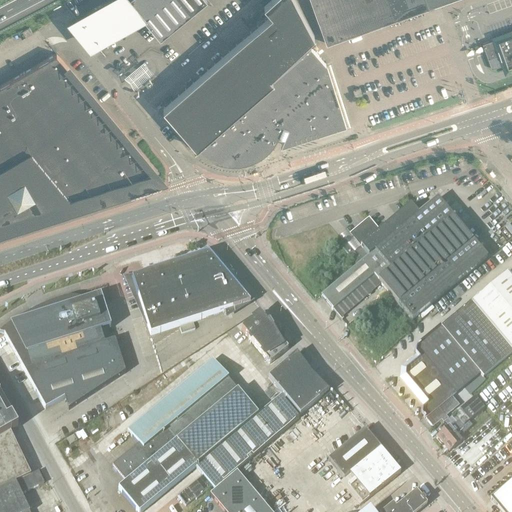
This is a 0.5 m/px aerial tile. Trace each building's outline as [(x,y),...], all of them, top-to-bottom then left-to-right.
[(142,18),(144,20),(160,39),(191,14),(207,1),(206,0),(127,0),(128,0),(127,0),(110,0),(71,21),(90,45),(142,18)] [(271,12),(162,107),(195,144),(193,146),(194,147),(196,145),(273,79),(270,76),(311,37),(314,34),(313,34),(295,0),(266,0),(263,3),(271,12)] [(326,43),(383,23),(428,7),(425,0),(310,0),(325,40),(326,43)] [(22,31),(25,37),(32,33),(29,27),(22,31)] [(484,43),(482,43),(485,51),(487,51),(487,53),(486,53),(491,69),(501,65),(504,64),(506,70),(511,68),(511,32),(508,34),(492,40),(484,43)] [(273,79),(196,145),(197,146),(198,147),(198,148),(199,148),(200,149),(200,150),(201,150),(201,151),(202,151),(203,152),(204,153),(205,153),(205,154),(206,154),(207,155),(208,155),(208,156),(209,156),(210,157),(211,157),(212,158),(213,158),(214,159),(215,159),(216,159),(217,160),(218,160),(219,161),(220,161),(221,161),(222,161),(222,162),(223,162),(224,162),(225,162),(226,162),(227,162),(228,163),(229,163),(230,163),(231,163),(232,163),(233,163),(234,163),(235,163),(236,163),(237,163),(238,163),(239,163),(240,162),(241,162),(242,162),(243,162),(244,162),(245,161),(246,161),(247,161),(248,161),(249,160),(250,160),(251,160),(252,159),(253,159),(254,158),(255,158),(256,158),(256,157),(257,157),(258,156),(259,156),(260,155),(261,155),(261,154),(262,154),(263,153),(264,153),(264,152),(265,152),(265,151),(266,150),(267,150),(267,149),(268,149),(269,148),(269,147),(270,147),(270,146),(271,146),(271,145),(272,144),(273,144),(273,143),(274,142),(274,141),(275,140),(275,139),(276,139),(276,138),(277,137),(277,136),(278,135),(278,134),(279,133),(284,136),(280,145),(295,140),(345,124),(326,64),(326,63),(311,46),(315,43),(311,37),(270,76),(273,79)] [(0,167),(31,150),(70,197),(154,171),(56,53),(0,85),(0,167)] [(142,57),(120,73),(134,90),(155,73),(142,57)] [(359,87),(353,90),(355,97),(361,94),(359,87)] [(17,209),(17,208),(17,207),(16,205),(16,204),(15,203),(14,202),(14,201),(13,200),(12,199),(10,198),(9,198),(6,197),(2,196),(1,196),(0,196),(0,223),(4,224),(7,224),(10,222),(13,220),(15,217),(17,213),(17,212),(17,211),(17,209)] [(410,206),(379,232),(368,219),(342,241),(347,247),(343,250),(352,261),(357,267),(354,269),(353,269),(321,296),(332,310),(373,276),(397,304),(412,322),(486,259),(437,200),(418,216),(410,206)] [(208,254),(142,275),(131,278),(138,297),(137,297),(150,336),(250,304),(208,254)] [(470,302),(508,348),(511,353),(511,277),(507,272),(478,296),(470,302)] [(0,335),(3,336),(23,371),(45,410),(64,400),(70,408),(67,410),(68,411),(125,374),(114,341),(104,344),(100,330),(109,327),(109,329),(110,329),(100,297),(99,297),(100,301),(96,302),(96,301),(93,302),(93,303),(88,304),(87,303),(85,302),(83,301),(81,301),(80,300),(78,300),(75,299),(72,299),(71,299),(68,299),(66,299),(64,300),(58,302),(52,304),(48,305),(43,307),(36,311),(30,314),(23,317),(16,321),(10,326),(4,330),(0,333),(0,335)] [(478,381),(511,353),(508,348),(470,302),(443,325),(440,327),(420,344),(417,346),(418,346),(416,348),(415,350),(414,352),(415,354),(419,359),(405,370),(404,377),(427,404),(422,409),(421,411),(421,413),(421,415),(423,417),(432,428),(441,421),(443,423),(448,419),(445,416),(458,405),(451,397),(455,394),(454,393),(474,377),(478,381)] [(269,365),(274,360),(288,349),(272,330),(270,331),(267,325),(259,315),(241,331),(249,340),(248,340),(250,343),(251,342),(269,365)] [(299,416),(323,397),(328,392),(311,375),(310,374),(296,354),(291,359),(268,378),(299,416)] [(127,455),(112,467),(126,484),(118,490),(136,511),(141,511),(195,468),(196,468),(202,476),(209,484),(210,486),(212,487),(215,491),(236,473),(299,419),(280,397),(257,416),(212,361),(127,432),(139,445),(127,455)] [(0,489),(30,475),(10,432),(17,429),(17,428),(0,397),(0,489)] [(448,427),(437,436),(443,444),(468,423),(484,410),(474,398),(459,411),(463,416),(449,427),(448,427)] [(471,426),(468,423),(443,444),(449,451),(461,442),(458,439),(463,434),(471,426)] [(327,461),(343,480),(344,480),(349,476),(380,450),(364,430),(327,461)] [(66,440),(70,445),(76,441),(73,436),(66,440)] [(349,476),(368,499),(400,473),(399,473),(400,472),(396,467),(395,467),(380,450),(349,476)] [(31,475),(30,476),(30,475),(0,489),(0,511),(28,511),(21,495),(43,484),(38,472),(31,475)] [(269,511),(236,473),(215,491),(209,495),(223,511),(269,511)] [(202,476),(177,497),(185,507),(194,499),(196,500),(212,487),(210,486),(209,484),(202,476)] [(511,511),(511,482),(490,501),(499,511),(511,511)] [(383,511),(417,511),(426,505),(424,502),(425,501),(422,498),(421,499),(415,492),(396,508),(392,504),(383,511)]
